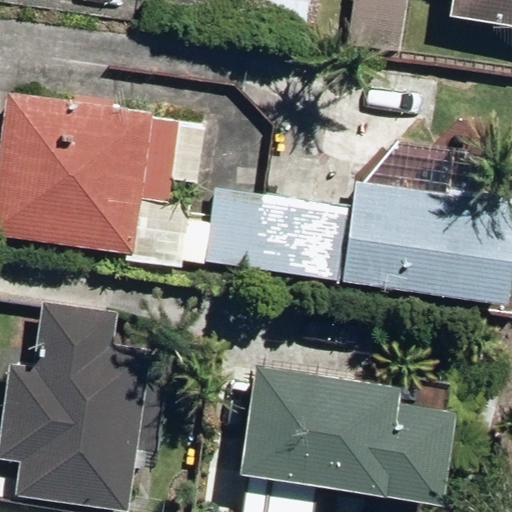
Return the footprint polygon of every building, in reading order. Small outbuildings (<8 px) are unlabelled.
[(223,0),(221,17),(304,29),(308,0),(223,0)] [(350,0),(347,38),(402,44),(405,0),(350,0)] [(0,130),(0,224),(134,242),(150,97),(6,78),(0,130)] [(355,195),(265,186),(258,262),(507,285),(511,229),(511,179),(358,166),(355,195)] [(258,262),(265,186),(216,183),(209,256),(258,262)] [(17,487),(127,501),(147,337),(110,332),(114,299),(42,291),(35,357),(9,355),(0,427),(0,446),(21,450),(17,487)] [(245,458),(443,477),(451,382),(399,378),(401,360),(256,346),(245,458)]
